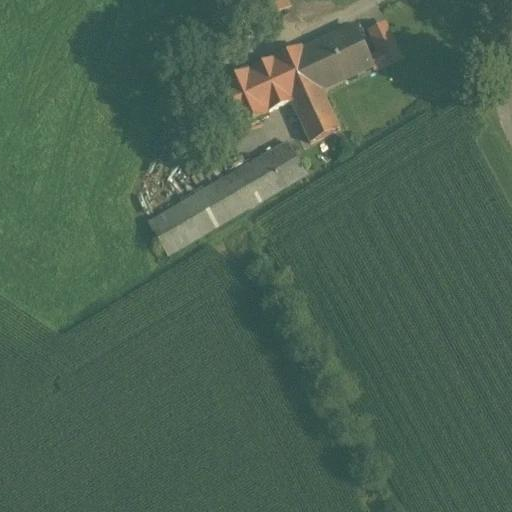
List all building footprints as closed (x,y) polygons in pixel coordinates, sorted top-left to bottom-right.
[(287,0),(233,0),(248,30),(292,10),(287,0)] [(387,24),(368,32),(383,67),(402,58),(387,24)] [(354,30),(304,54),(316,81),(320,90),(344,79),(345,80),(372,68),(354,30)] [(286,94),(316,81),(304,54),(301,49),(210,90),(230,133),(291,105),(286,94)] [(320,90),(316,81),(286,94),(291,105),(310,146),(340,132),(320,90)] [(288,145),(149,227),(167,258),(307,176),(288,145)]
